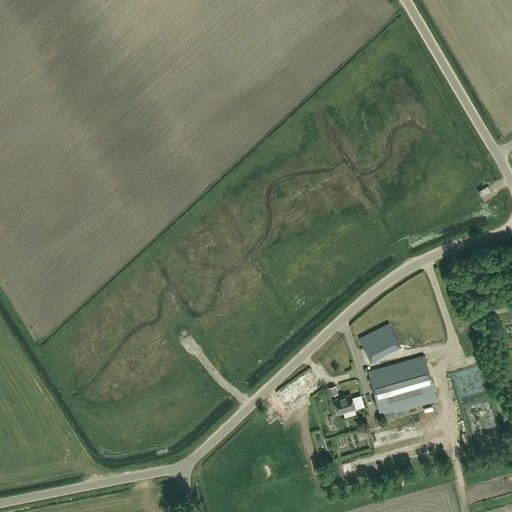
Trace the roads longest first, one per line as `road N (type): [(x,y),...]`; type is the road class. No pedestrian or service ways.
road 1 (unclassified): [(182,467),(394,277),(463,243),(511,232)]
road 2 (unclassified): [(511,185),(405,0)]
road 3 (unclassified): [(0,504),(182,467)]
